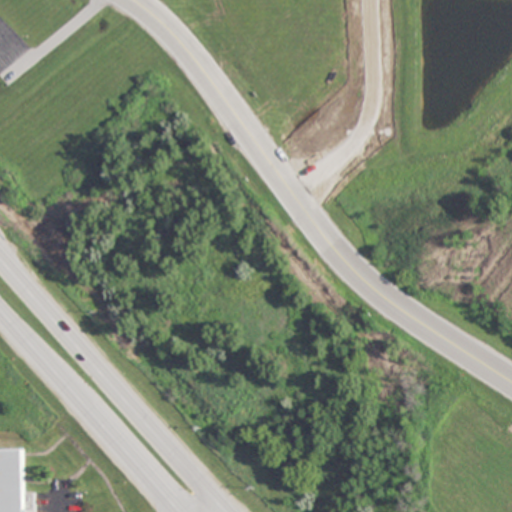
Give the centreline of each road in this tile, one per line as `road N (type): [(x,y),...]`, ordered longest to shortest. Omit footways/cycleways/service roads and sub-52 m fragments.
road 1 (residential): [(511,383),(350,268),(178,40),(131,0)]
road 2 (primary): [(226,511),(0,261)]
road 3 (primary): [(0,311),(180,511)]
road 4 (residential): [(290,191),(342,152),(366,122),(369,0)]
